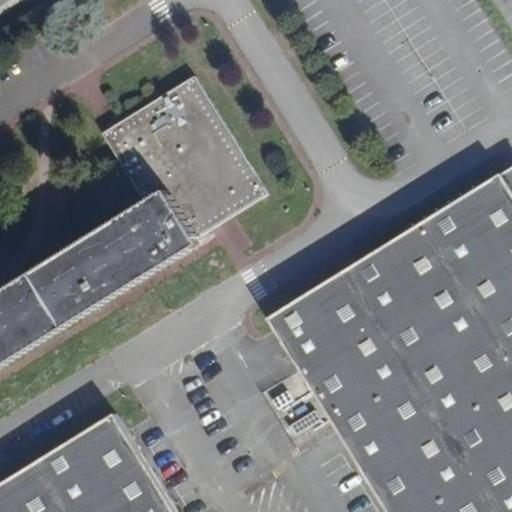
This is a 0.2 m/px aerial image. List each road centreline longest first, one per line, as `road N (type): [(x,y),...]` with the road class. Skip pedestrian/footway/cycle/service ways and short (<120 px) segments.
road 1 (unknown): [(424,174),(319,0)]
road 2 (unknown): [(426,0),(501,118)]
